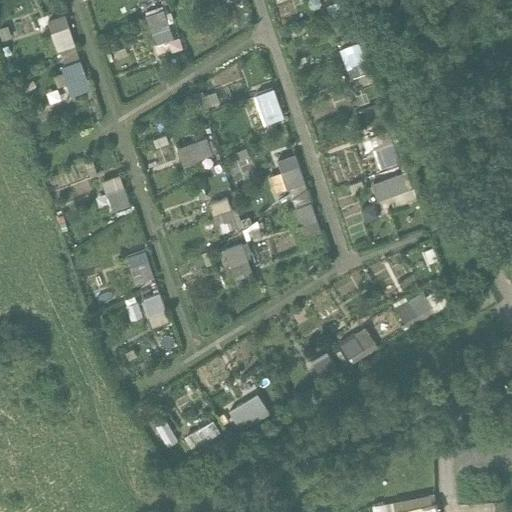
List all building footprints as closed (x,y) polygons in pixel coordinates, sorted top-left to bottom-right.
[(344,2),(328,8),(338,37),(354,31),(344,2)] [(162,12),(146,18),(155,45),(172,40),(162,12)] [(63,17),(47,24),(57,52),(73,47),(63,17)] [(359,44),(342,50),(352,79),(369,73),(359,44)] [(62,64),(79,58),(75,47),(59,53),(62,64)] [(79,62),(62,68),(72,96),(88,90),(79,62)] [(282,118),(273,90),(256,96),(266,124),(282,118)] [(389,132),(372,138),(382,169),(399,162),(389,132)] [(205,140),(178,149),(184,166),(211,157),(205,140)] [(305,184),(295,154),(277,160),(288,190),(305,184)] [(404,174),(375,183),(380,200),(409,191),(404,174)] [(119,178),(102,184),(112,212),(128,206),(119,178)] [(226,200),(209,206),(219,234),(237,228),(226,200)] [(293,206),(299,229),(318,224),(311,201),(293,206)] [(242,245),(226,251),(236,279),(253,273),(242,245)] [(144,252),(127,258),(136,285),(153,279),(144,252)] [(424,293),(398,308),(407,324),(433,309),(424,293)] [(158,294),(141,300),(151,330),(169,324),(158,294)] [(365,328),(339,345),(348,360),(375,344),(365,328)] [(327,353),(312,362),(322,377),(337,368),(327,353)] [(245,403),(229,412),(239,428),(255,418),(245,403)] [(213,422),(187,438),(197,453),(222,437),(213,422)]
